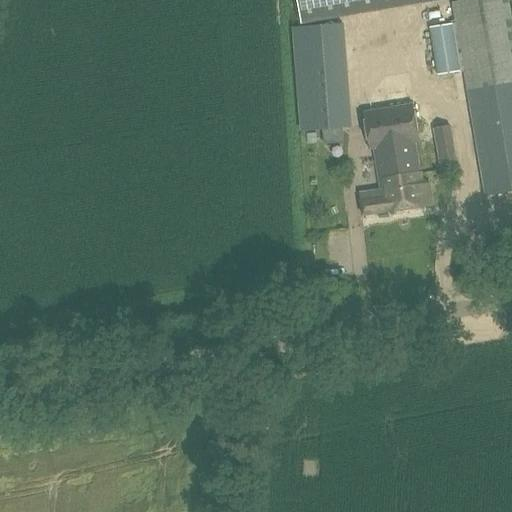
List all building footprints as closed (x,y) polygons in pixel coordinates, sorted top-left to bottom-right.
[(296,0),(301,26),(419,6),(456,0),(296,0)] [(342,26),(294,30),(302,132),(350,128),(342,26)] [(462,29),(441,32),(447,78),(468,76),(462,29)] [(458,81),(467,100),(476,96),(467,77),(458,81)] [(421,186),(414,143),(419,142),(412,105),(363,113),(369,151),(375,150),(380,190),(358,193),(360,203),(362,217),(431,205),(427,185),(421,186)]
